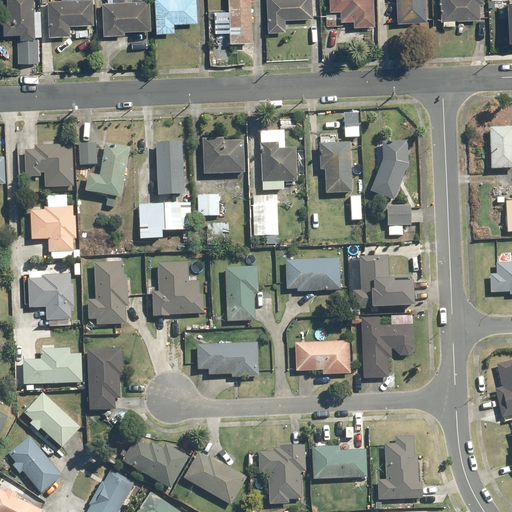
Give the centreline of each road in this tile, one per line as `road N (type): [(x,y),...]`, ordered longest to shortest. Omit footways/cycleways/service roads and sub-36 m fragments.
road 1 (residential): [(442,80),(0,97)]
road 2 (residential): [(170,398),(216,408),(454,398)]
road 3 (residential): [(451,325),(442,80)]
